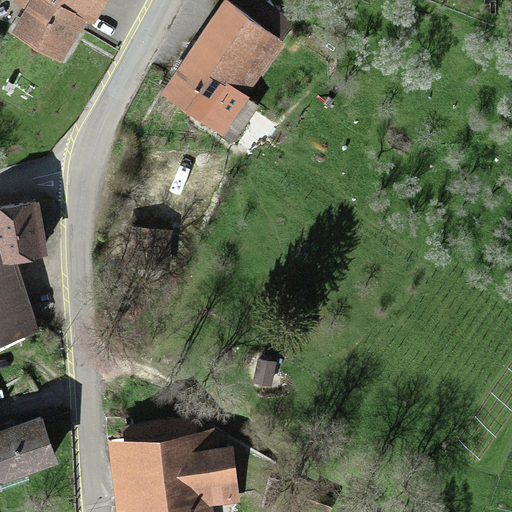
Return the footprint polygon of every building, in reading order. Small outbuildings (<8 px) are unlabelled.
[(29,0),(11,34),(63,64),(88,21),(94,24),(107,0),(29,0)] [(256,0),(224,0),(159,95),(232,146),(259,106),(244,96),(293,25),(256,0)] [(0,344),(34,334),(10,260),(47,255),(40,202),(0,207),(0,344)] [(175,231),(126,227),(122,268),(171,273),(175,231)] [(0,484),(56,464),(39,418),(0,431),(0,484)] [(220,429),(109,438),(115,511),(124,510),(124,511),(212,511),(212,505),(238,503),(233,447),(222,448),(220,429)]
